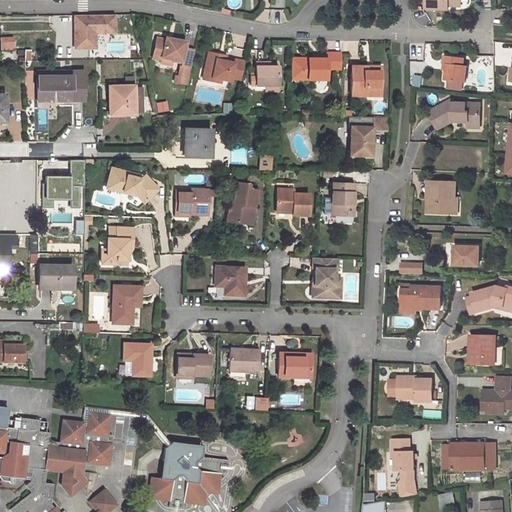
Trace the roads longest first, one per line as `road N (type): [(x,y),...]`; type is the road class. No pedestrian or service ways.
road 1 (residential): [(0,4),(138,6),(269,32),(403,33)]
road 2 (residential): [(414,144),(406,172),(379,182),(371,311),(354,339)]
road 3 (residential): [(354,339),(343,363),(337,445),(263,511)]
road 4 (residential): [(168,275),(174,319),(273,321)]
